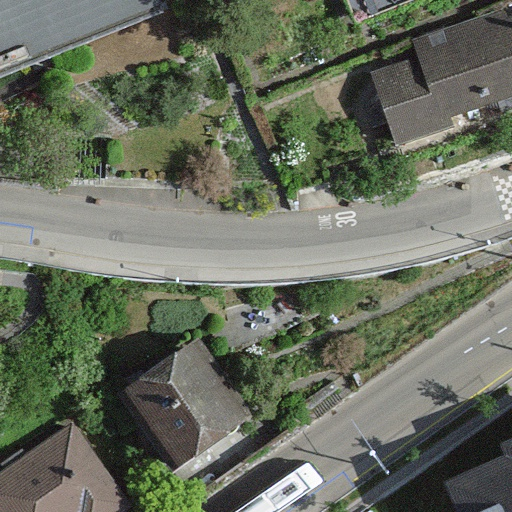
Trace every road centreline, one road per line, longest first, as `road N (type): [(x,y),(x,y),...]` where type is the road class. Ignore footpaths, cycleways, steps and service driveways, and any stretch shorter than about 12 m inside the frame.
road 1 (residential): [(0,206),(295,240),(435,219),(511,194)]
road 2 (secondary): [(249,511),(511,324)]
